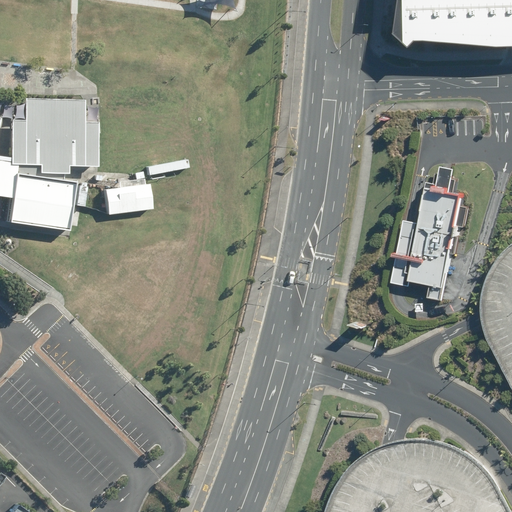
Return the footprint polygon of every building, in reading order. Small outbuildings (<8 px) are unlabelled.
[(511,0),(409,0),(406,29),(419,41),(426,34),(511,42),(511,0)] [(0,193),(14,195),(10,219),(71,229),(78,180),(64,178),(64,171),(70,171),(70,163),(99,163),(99,119),(84,119),(84,97),(25,98),(25,118),(13,119),(12,123),(2,121),(2,117),(0,116),(0,193)] [(445,295),(472,185),(431,175),(405,285),(445,295)] [(106,188),(109,213),(155,207),(151,181),(106,188)] [(80,184),(77,204),(85,205),(88,185),(80,184)] [(191,483),(187,495),(192,497),(196,485),(191,483)] [(28,511),(12,500),(2,511),(28,511)]
